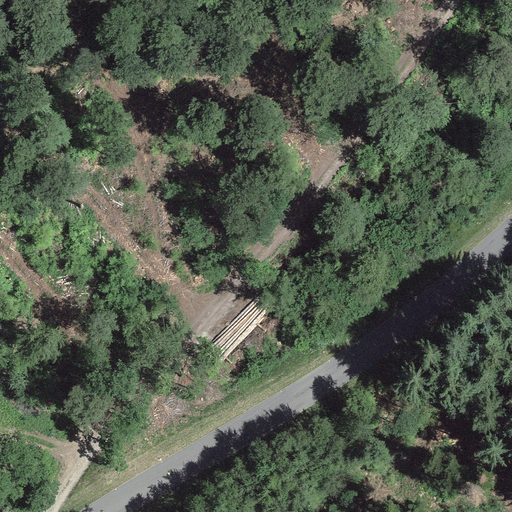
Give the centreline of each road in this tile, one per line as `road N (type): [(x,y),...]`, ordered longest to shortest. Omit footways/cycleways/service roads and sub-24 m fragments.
road 1 (track): [(51,511),(83,462),(318,186),(451,0)]
road 2 (tertiary): [(511,232),(366,353),(109,511)]
